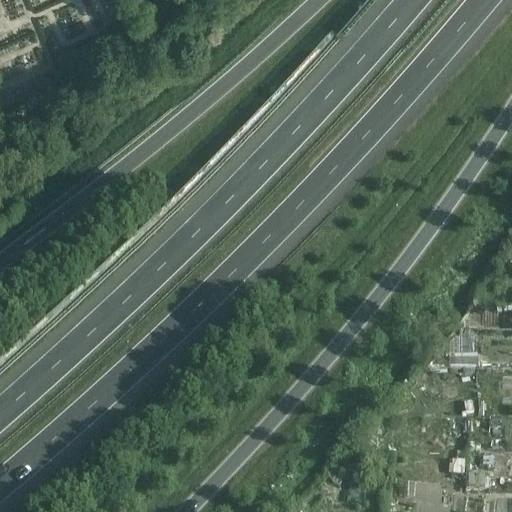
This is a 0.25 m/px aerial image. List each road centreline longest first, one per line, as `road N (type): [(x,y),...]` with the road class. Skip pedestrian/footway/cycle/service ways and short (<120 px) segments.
road 1 (motorway): [(0,490),(187,323),(487,0)]
road 2 (motorway): [(411,0),(222,204),(0,412)]
road 3 (motorway): [(189,511),(384,300),(511,113)]
road 4 (motorway): [(324,0),(173,133),(0,268)]
